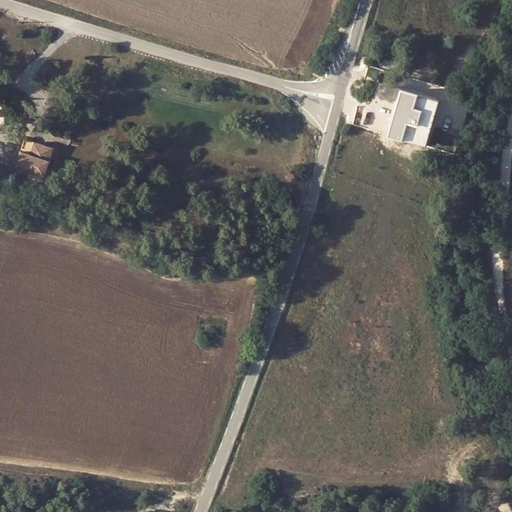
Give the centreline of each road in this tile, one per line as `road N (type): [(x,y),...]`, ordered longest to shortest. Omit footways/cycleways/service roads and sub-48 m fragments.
road 1 (tertiary): [(335,112),(286,286),(200,511)]
road 2 (unclassified): [(0,2),(285,86)]
